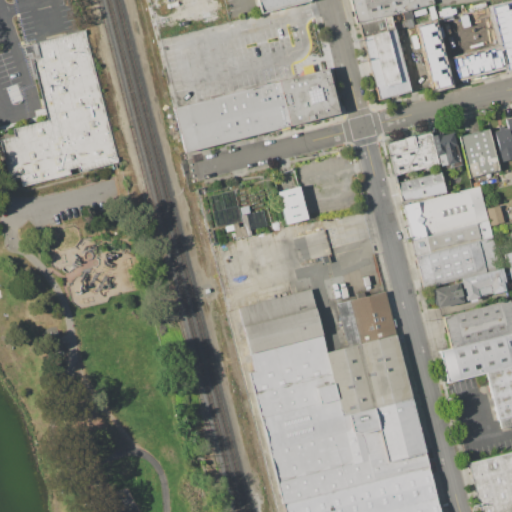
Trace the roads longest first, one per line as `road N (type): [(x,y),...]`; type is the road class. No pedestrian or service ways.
road 1 (residential): [(394,249),(459,511)]
road 2 (residential): [(329,0),(394,249)]
road 3 (residential): [(197,169),(362,127)]
road 4 (residential): [(362,127),(511,88)]
